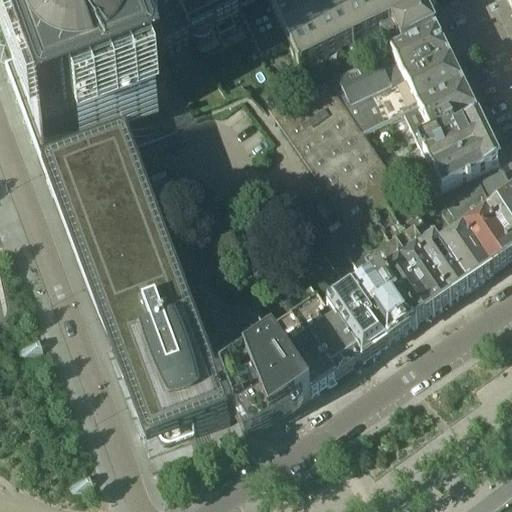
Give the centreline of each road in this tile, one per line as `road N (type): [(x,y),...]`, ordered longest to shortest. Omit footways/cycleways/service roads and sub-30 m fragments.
road 1 (residential): [(0,137),(139,511)]
road 2 (tertiary): [(213,511),(511,308)]
